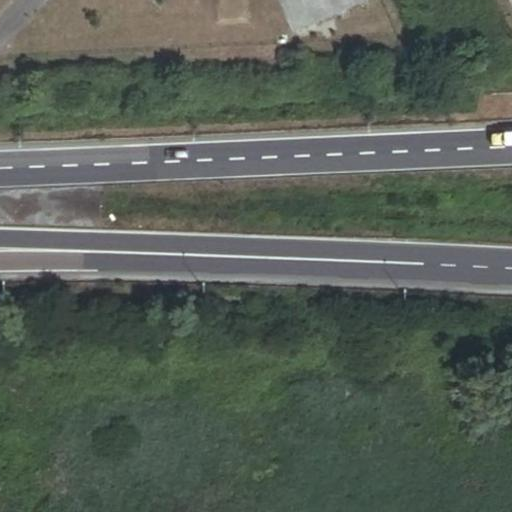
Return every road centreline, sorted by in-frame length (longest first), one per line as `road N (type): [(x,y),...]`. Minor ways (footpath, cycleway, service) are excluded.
road 1 (trunk): [(428,151),(0,172)]
road 2 (motorway): [(0,243),(428,260)]
road 3 (trunk): [(428,151),(0,163)]
road 4 (motorway): [(0,262),(428,260)]
